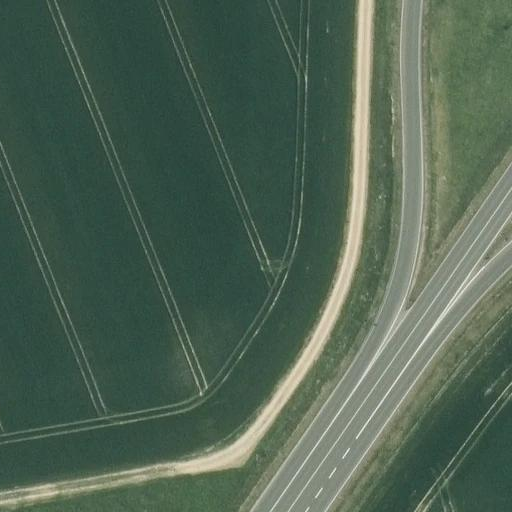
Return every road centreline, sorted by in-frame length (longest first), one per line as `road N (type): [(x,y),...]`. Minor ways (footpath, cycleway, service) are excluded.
road 1 (track): [(0,501),(223,462),(309,358),(354,233),(364,0)]
road 2 (primary): [(412,0),(410,231),(340,437)]
road 3 (primary): [(340,437),(511,191)]
road 4 (primary): [(340,437),(511,256)]
